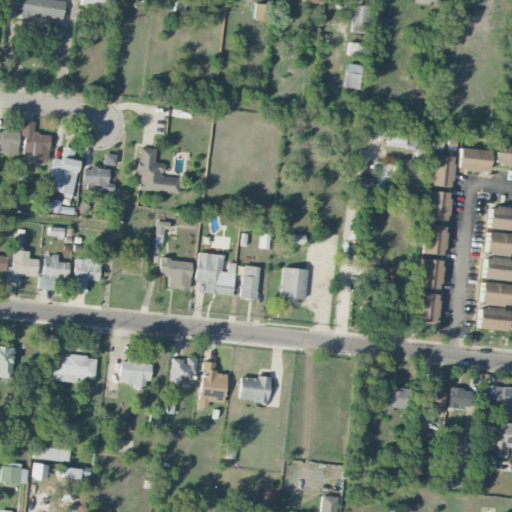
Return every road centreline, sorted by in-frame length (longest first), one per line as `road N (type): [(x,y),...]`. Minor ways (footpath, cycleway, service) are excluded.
road 1 (residential): [(511,362),(0,308)]
road 2 (residential): [(511,187),(472,183),(456,325)]
